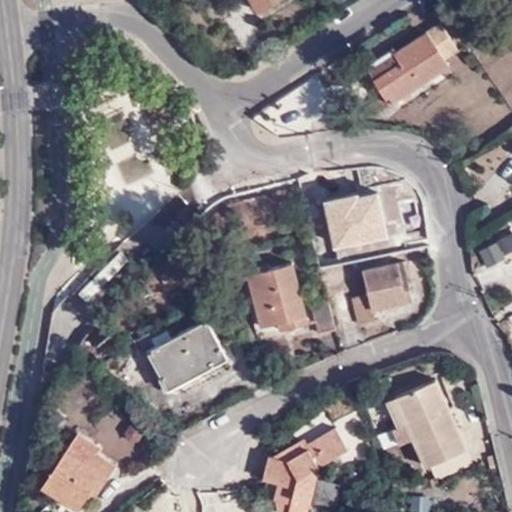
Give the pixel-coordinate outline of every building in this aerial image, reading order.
[(251,0),(259,12),(276,0),(251,0)] [(442,23),(397,51),(404,65),(377,80),(392,105),(453,67),(447,58),(459,50),(442,23)] [(404,65),(397,51),(369,69),(377,80),(404,65)] [(295,260),(251,271),(263,323),(288,317),(290,325),(310,321),(295,260)] [(405,260),(365,268),(371,292),(355,295),(361,323),(378,319),(376,309),(413,301),(405,260)] [(337,330),(329,300),(314,304),(321,333),(337,330)] [(209,318),(149,349),(170,389),(230,356),(209,318)] [(439,376),(396,393),(413,435),(426,465),(468,448),(439,376)] [(352,392),(330,397),(334,415),(357,409),(352,392)] [(413,435),(396,393),(388,397),(398,421),(393,423),(400,441),(413,435)] [(80,429),(44,483),(80,506),(93,486),(101,490),(118,464),(96,449),(101,442),(80,429)] [(288,458),(269,453),(266,452),(260,477),(278,481),(273,497),(277,498),(291,503),(288,511),(307,511),(319,464),(353,452),(344,429),(311,442),(313,447),(302,450),(288,458)] [(309,437),(269,453),(288,458),(302,450),(313,447),(311,442),(309,437)] [(288,511),(291,503),(277,498),(277,511),(280,511),(288,511)]
